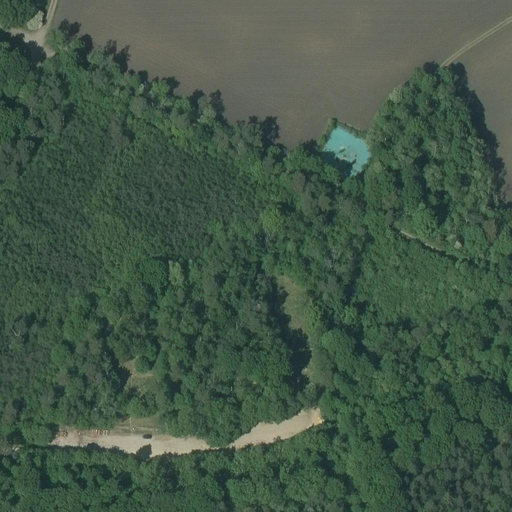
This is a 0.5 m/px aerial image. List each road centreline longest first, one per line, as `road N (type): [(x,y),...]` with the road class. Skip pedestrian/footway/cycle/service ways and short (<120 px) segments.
road 1 (track): [(37,43),(360,211)]
road 2 (unclassified): [(0,449),(210,457),(327,427)]
road 3 (track): [(360,211),(376,177),(411,142),(431,80),(511,20)]
road 4 (track): [(511,287),(360,211)]
